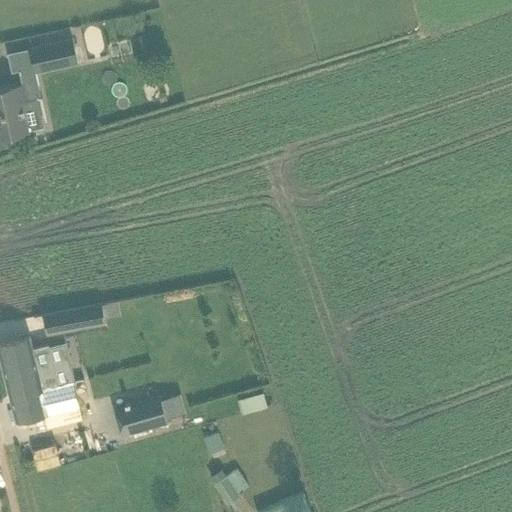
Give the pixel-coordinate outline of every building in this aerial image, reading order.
[(72,38),(29,48),(34,71),(77,61),(72,38)] [(0,89),(0,88),(0,136),(28,130),(28,129),(44,126),(39,97),(28,100),(24,84),(0,89)] [(101,303),(66,310),(70,330),(105,323),(101,303)] [(0,342),(0,354),(16,421),(64,409),(63,406),(78,402),(73,380),(58,384),(48,344),(32,348),(29,336),(0,342)] [(160,395),(114,408),(122,435),(168,422),(160,395)] [(239,496),(237,493),(226,477),(214,484),(227,504),(239,496)] [(253,510),(253,511),(300,511),(306,509),(297,489),(253,510)]
